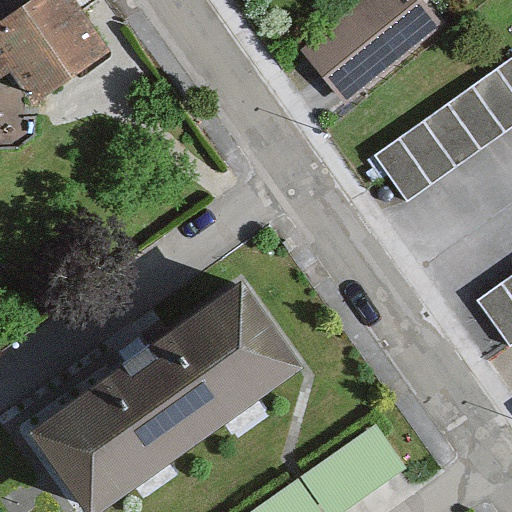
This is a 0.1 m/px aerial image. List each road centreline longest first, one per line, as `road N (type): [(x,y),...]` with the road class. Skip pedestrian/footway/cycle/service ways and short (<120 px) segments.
road 1 (residential): [(303,172),(0,388)]
road 2 (residential): [(303,172),(511,455)]
road 3 (residential): [(175,0),(303,172)]
